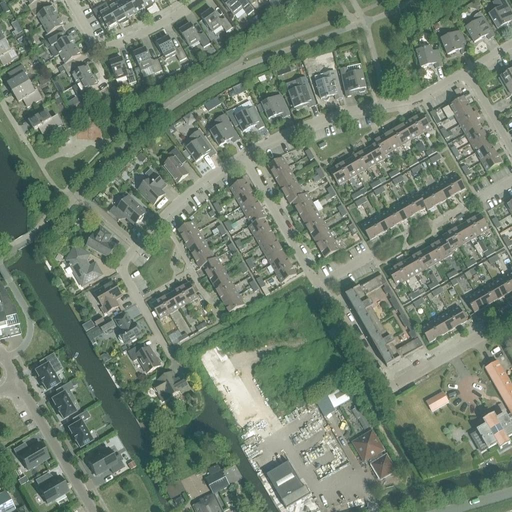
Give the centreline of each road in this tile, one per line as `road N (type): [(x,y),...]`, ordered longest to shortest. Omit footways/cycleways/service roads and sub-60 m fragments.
road 1 (residential): [(318,285),(383,386),(511,315)]
road 2 (residential): [(168,352),(123,265),(165,214),(242,155)]
road 3 (residential): [(242,155),(332,116),(413,100),(467,69)]
road 4 (residential): [(94,511),(17,381)]
road 5 (residential): [(318,285),(242,155)]
